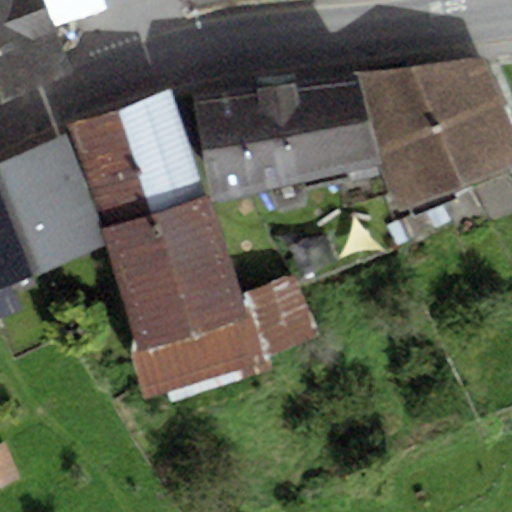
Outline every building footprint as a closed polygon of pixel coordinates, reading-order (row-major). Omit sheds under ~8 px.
[(0,0),(0,90),(64,68),(40,0),(0,0)] [(511,145),(478,65),(363,82),(384,158),(396,202),(511,161),(511,145)] [(363,82),(200,101),(215,198),(384,158),(363,82)] [(195,187),(167,99),(74,129),(103,216),(195,187)] [(60,147),(0,171),(0,284),(100,243),(60,147)] [(204,204),(110,234),(153,386),(258,358),(204,204)] [(290,282),(247,300),(268,351),(311,333),(290,282)] [(2,448),(0,449),(0,484),(16,477),(2,448)]
